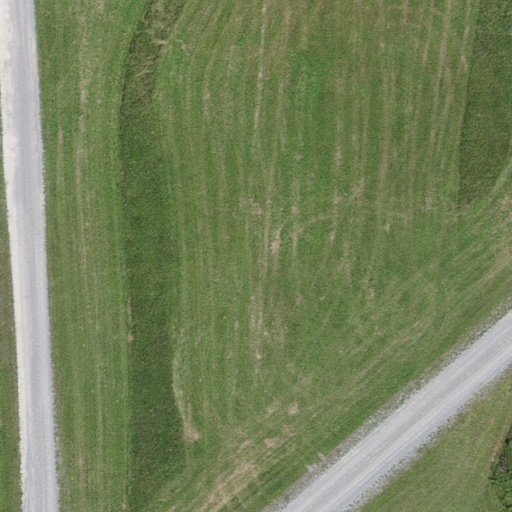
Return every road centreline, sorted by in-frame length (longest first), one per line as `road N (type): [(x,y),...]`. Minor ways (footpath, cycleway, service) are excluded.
road 1 (track): [(35,511),(8,0)]
road 2 (track): [(511,325),(298,511)]
